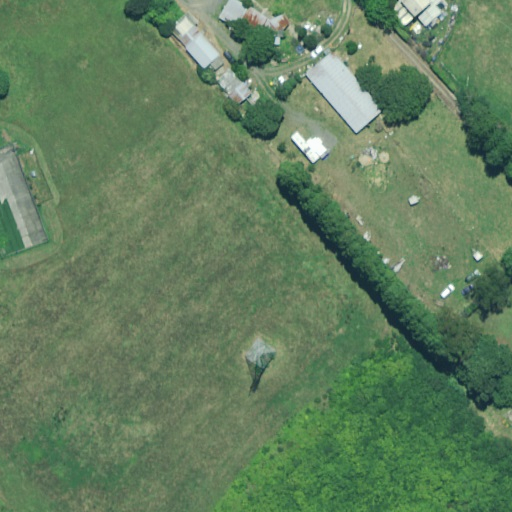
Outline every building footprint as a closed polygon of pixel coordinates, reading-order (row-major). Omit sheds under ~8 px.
[(271,20),(235,0),(231,0),(223,16),(261,37),(271,20)] [(399,0),(389,11),(406,28),(416,18),(425,28),(444,11),(439,6),(445,0),(399,0)] [(205,70),(210,65),(218,74),(229,66),(211,46),(199,32),(201,30),(188,14),(170,29),(205,70)] [(383,112),(333,54),(307,76),(357,134),(383,112)] [(232,68),(217,80),(238,107),(253,95),(232,68)]
